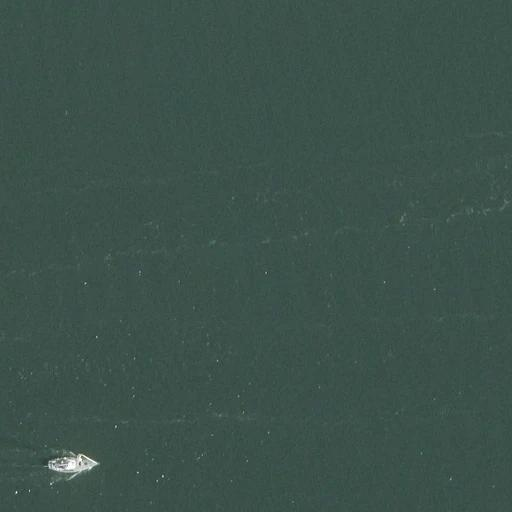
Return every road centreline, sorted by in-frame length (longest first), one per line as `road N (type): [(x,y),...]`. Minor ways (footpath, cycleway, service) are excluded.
road 1 (trunk): [(390,511),(315,0)]
road 2 (trunk): [(265,0),(337,511)]
